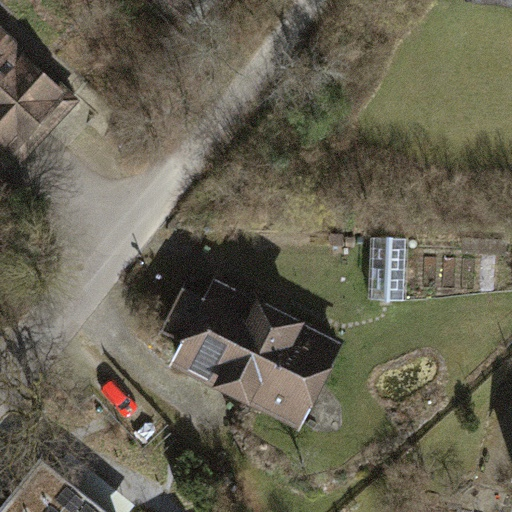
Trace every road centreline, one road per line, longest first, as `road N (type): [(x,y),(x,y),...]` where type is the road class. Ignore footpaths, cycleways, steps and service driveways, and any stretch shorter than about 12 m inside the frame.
road 1 (track): [(136,214),(311,0)]
road 2 (residential): [(0,386),(136,214)]
